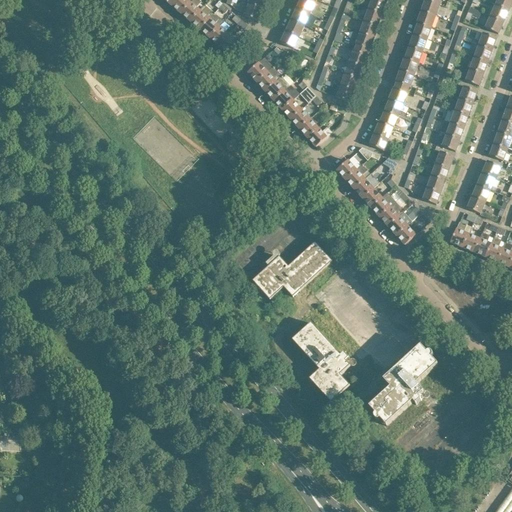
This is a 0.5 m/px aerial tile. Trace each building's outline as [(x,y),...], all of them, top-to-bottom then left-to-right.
[(177,0),(172,6),(181,14),(191,3),(186,0),(177,0)] [(191,3),(181,14),(191,22),(200,12),(200,11),(195,7),(198,5),(200,2),(198,0),(193,0),(191,3)] [(263,9),(266,0),(251,0),(250,5),(263,9)] [(310,0),(301,0),(298,8),(310,14),(315,2),(310,0)] [(382,15),(386,3),(378,0),(371,0),(368,10),(382,15)] [(426,0),(427,0),(426,0),(422,12),(435,17),(439,5),(438,5),(439,2),(434,0),(426,0)] [(511,0),(498,0),(496,6),(509,11),(511,2),(511,0)] [(349,10),(351,4),(347,2),(343,14),(354,18),(356,13),(349,10)] [(223,5),(219,9),(224,13),(228,9),(223,5)] [(245,17),(258,21),(263,9),(250,5),(245,16),(245,17)] [(200,12),(191,22),(200,31),(210,20),(214,15),(215,14),(205,6),(203,9),(200,11),(200,12)] [(491,17),(504,23),(509,11),(496,6),(491,17)] [(298,8),(292,20),(304,26),(310,14),(298,8)] [(481,13),(470,8),(468,13),(465,20),(469,21),(471,17),(478,20),(481,13)] [(378,27),(382,15),(368,10),(364,22),(378,27)] [(422,12),(417,24),(418,24),(430,29),(435,17),(422,12)] [(210,20),(200,31),(210,39),(219,28),(215,24),(220,18),(215,14),(214,15),(210,20)] [(236,16),(232,20),(238,25),(242,21),(236,16)] [(485,29),(498,35),(504,23),(491,17),(486,29),(485,29)] [(292,20),(286,32),(299,38),(304,26),(292,20)] [(242,21),(238,25),(244,30),(248,26),(242,21)] [(378,27),(364,22),(360,33),(374,39),(378,27)] [(430,29),(418,24),(414,36),(426,40),(430,29)] [(338,26),(333,40),(337,42),(340,35),(343,27),(338,26)] [(229,36),(219,28),(210,39),(220,47),(229,36)] [(352,31),(348,41),(351,42),(351,43),(356,45),(355,48),(368,53),(369,50),(370,50),(374,39),(360,33),(352,31)] [(286,32),(281,43),(294,49),(299,38),(286,32)] [(479,46),(492,51),(497,38),(483,34),(479,46)] [(239,44),(229,36),(220,47),(229,55),(239,44)] [(426,40),(414,36),(410,48),(422,52),(426,40)] [(458,38),(454,51),(458,52),(462,40),(458,38)] [(475,58),(488,63),(492,51),(479,46),(475,58)] [(354,51),(350,63),(363,68),(364,68),(368,56),(367,56),(368,53),(355,48),(353,51),(354,51)] [(422,52),(410,48),(405,59),(418,64),(422,52)] [(276,49),(271,54),(274,57),(279,53),(276,49)] [(454,51),(449,63),(454,64),(458,52),(454,51)] [(295,55),(288,52),(286,57),(293,60),(295,55)] [(301,58),(298,64),(301,67),(305,66),(307,61),(301,58)] [(470,70),(483,75),(488,63),(475,58),(470,70)] [(265,59),(248,73),(257,83),(268,73),(273,68),(265,59)] [(418,64),(405,59),(400,71),(413,76),(418,64)] [(359,79),(363,68),(350,63),(346,75),(359,79)] [(328,68),(324,67),(319,78),(324,80),(328,68)] [(273,68),(268,73),(257,83),(265,92),(282,77),(273,68)] [(470,70),(466,82),(479,87),(483,75),(470,70)] [(413,76),(400,71),(396,83),(397,83),(396,86),(408,91),(409,87),(413,76)] [(354,91),(359,79),(346,75),(341,86),(355,91),(354,91)] [(265,92),(274,101),(290,87),(282,77),(265,92)] [(304,91),(308,88),(303,82),(298,86),(304,91)] [(291,86),(290,87),(274,101),(282,111),(293,101),(300,95),(291,86)] [(351,103),(355,91),(341,86),(337,98),(351,103)] [(389,100),(390,100),(403,106),(408,94),(407,94),(408,91),(396,86),(395,89),(394,89),(389,100)] [(430,86),(426,98),(430,100),(432,95),(435,88),(430,86)] [(459,99),(473,104),(478,92),(464,87),(459,99)] [(316,97),(308,88),(304,91),(300,95),(308,104),(312,101),(312,100),(316,97)] [(317,106),(322,103),(316,97),(312,100),(312,101),(317,106)] [(455,111),(469,116),(473,104),(459,99),(455,111)] [(390,100),(385,112),(398,117),(403,106),(390,100)] [(282,111),(291,120),(301,110),(293,101),(282,111)] [(421,109),(426,111),(429,103),(424,101),(421,109)] [(448,109),(444,121),(451,123),(464,128),(469,116),(455,111),(448,109)] [(503,121),(511,124),(511,110),(507,109),(503,121)] [(310,120),(301,110),(291,120),(299,129),(310,120)] [(398,117),(385,112),(380,123),(393,129),(398,117)] [(428,123),(426,128),(430,130),(434,117),(430,116),(428,123)] [(318,129),(310,120),(299,129),(308,139),(318,129)] [(444,121),(440,133),(446,135),(460,140),(464,128),(451,123),(444,121)] [(498,133),(511,138),(511,137),(511,124),(503,121),(498,133)] [(380,123),(375,134),(388,140),(393,129),(380,123)] [(416,133),(419,126),(414,124),(411,131),(416,133)] [(316,148),(333,133),(328,128),(322,133),(318,129),(308,139),(316,148)] [(494,145),(507,150),(511,138),(498,133),(494,145)] [(388,140),(375,134),(370,146),(383,151),(388,140)] [(442,147),(456,152),(460,140),(446,135),(442,147)] [(507,150),(494,145),(490,157),(503,162),(507,150)] [(405,160),(410,149),(406,147),(401,159),(405,160)] [(362,148),(359,152),(367,161),(371,158),(373,153),(366,150),(362,148)] [(436,164),(449,169),(454,157),(445,153),(440,152),(436,164)] [(348,161),(337,171),(346,181),(356,171),(348,161)] [(488,162),(483,174),(496,179),(501,167),(489,162),(488,162)] [(432,176),(445,181),(449,169),(436,164),(432,176)] [(356,171),(346,181),(354,190),(365,180),(362,176),(367,171),(363,167),(364,166),(363,165),(356,171)] [(365,180),(354,190),(363,199),(374,189),(380,184),(371,174),(365,180)] [(496,179),(483,174),(478,185),(491,191),(496,179)] [(427,189),(441,193),(445,181),(432,176),(427,189)] [(392,189),(396,186),(391,180),(387,184),(392,189)] [(491,191),(478,185),(473,197),(485,203),(491,191)] [(421,186),(417,198),(423,201),(435,205),(436,205),(441,193),(427,189),(421,186)] [(374,189),(363,199),(371,208),(382,199),(374,189)] [(396,192),(397,193),(401,198),(405,195),(403,192),(399,189),(396,192)] [(396,203),(392,198),(388,193),(382,199),(371,208),(380,218),(396,203)] [(406,204),(410,200),(405,195),(401,198),(405,202),(406,204)] [(485,203),(473,197),(468,209),(480,215),(485,203)] [(403,214),(404,213),(400,209),(401,208),(400,207),(396,203),(380,218),(388,227),(399,217),(403,214)] [(416,208),(413,211),(414,212),(418,217),(422,213),(416,208)] [(388,227),(396,236),(407,227),(412,222),(409,217),(404,213),(403,214),(399,217),(388,227)] [(422,213),(418,217),(423,223),(427,219),(422,213)] [(460,223),(451,243),(463,248),(468,235),(464,233),(467,225),(466,225),(465,225),(460,223)] [(407,227),(396,236),(405,246),(422,231),(421,231),(417,226),(418,226),(417,225),(411,230),(407,227)] [(474,253),(483,232),(480,240),(468,235),(463,248),(474,253)] [(486,258),(491,245),(487,243),(490,236),(484,233),(483,232),(474,253),(486,258)] [(503,250),(506,242),(503,250),(498,248),(501,241),(496,238),(495,237),(491,245),(486,258),(497,263),(503,250)] [(509,268),(511,260),(511,253),(510,253),(511,247),(511,245),(507,243),(508,243),(506,242),(503,250),(497,263),(509,268)] [(244,257),(227,272),(411,474),(471,419),(312,245),(304,252),(306,255),(297,263),(298,264),(435,414),(443,406),(447,410),(413,441),(244,257)] [(430,325),(428,327),(424,331),(428,335),(434,330),(430,325)] [(511,404),(501,393),(496,398),(511,416),(511,404)] [(509,511),(511,510),(511,485),(492,511),(509,511)] [(66,487),(65,488),(64,489),(62,490),(60,492),(64,498),(66,502),(73,497),(67,488),(66,487)]
